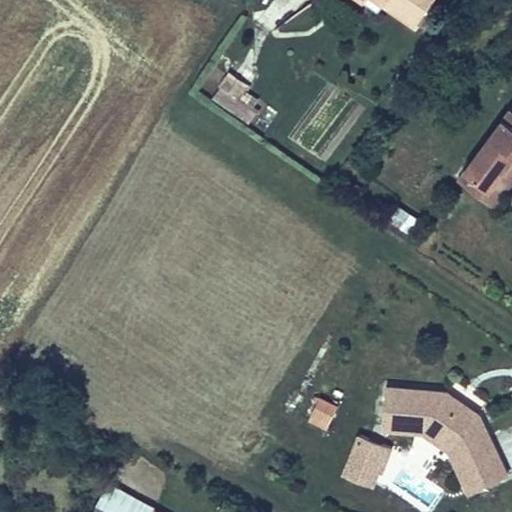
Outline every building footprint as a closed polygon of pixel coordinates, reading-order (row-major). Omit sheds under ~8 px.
[(317,0),(316,1),(347,22),(364,0),(365,0),(408,30),(429,0),(317,0)] [(239,90),(223,80),(215,92),(231,103),(239,90)] [(507,156),(511,159),(511,103),(501,107),(449,184),(459,191),(468,177),(485,189),(507,156)] [(488,211),(511,176),(511,159),(507,156),(485,189),(468,177),(459,191),(488,211)] [(411,235),(420,219),(400,207),(390,223),(411,235)] [(501,482),(472,421),(451,406),(449,409),(441,404),(443,401),(441,400),(380,394),(376,435),(417,439),(444,457),(464,500),(501,482)] [(325,431),(338,406),(318,396),(305,420),(325,431)] [(451,406),(443,401),(441,404),(449,409),(451,406)] [(358,433),(339,475),(373,490),(392,449),(358,433)] [(148,511),(101,487),(87,511),(148,511)]
